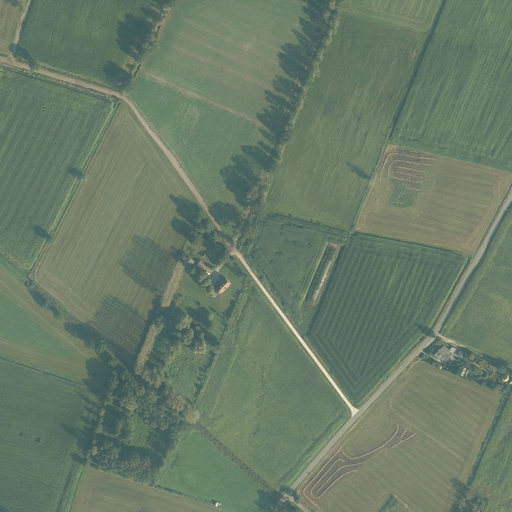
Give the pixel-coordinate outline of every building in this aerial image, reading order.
[(194,261),(188,255),(182,262),(187,268),(194,261)] [(199,261),(198,259),(196,261),(197,263),(196,264),(203,270),(207,267),(200,260),(199,261)] [(230,282),(224,276),(215,285),(217,287),(215,289),(215,291),(217,293),(219,293),(230,282)] [(444,345),(435,354),(442,361),(444,360),(445,361),(450,356),(449,355),(455,348),(453,345),(449,349),(444,345)] [(476,373),(461,366),(458,374),(473,380),(476,373)] [(495,388),(500,391),(503,385),(497,382),(495,388)]
